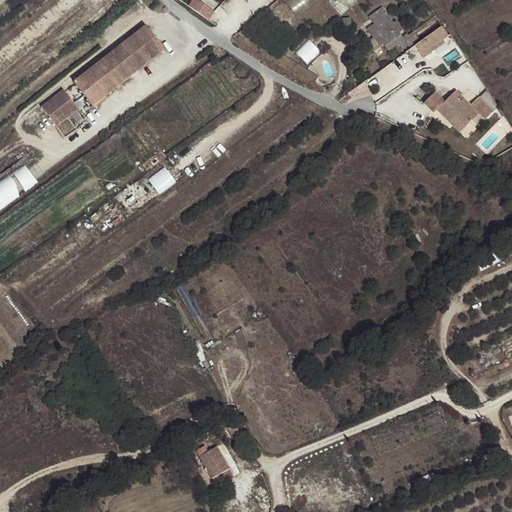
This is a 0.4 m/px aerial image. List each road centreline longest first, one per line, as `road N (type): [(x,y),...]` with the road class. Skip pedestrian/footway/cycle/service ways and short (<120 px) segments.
road 1 (unclassified): [(272,463),(226,427),(53,469),(0,499)]
road 2 (unclassified): [(272,463),(432,397),(486,411),(511,395)]
road 3 (unclassified): [(376,107),(350,112),(286,81),(163,0)]
